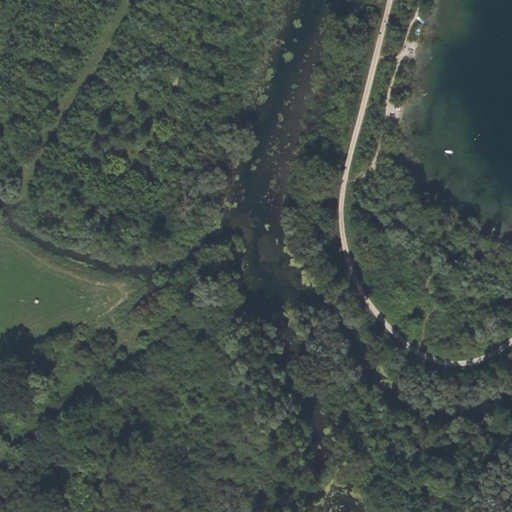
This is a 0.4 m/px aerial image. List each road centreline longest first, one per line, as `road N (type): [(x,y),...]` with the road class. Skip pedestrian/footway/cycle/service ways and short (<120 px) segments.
road 1 (track): [(511,343),(486,359),(435,365),(387,325),(357,286),(344,244),(342,193),(390,0)]
road 2 (track): [(130,0),(0,228)]
